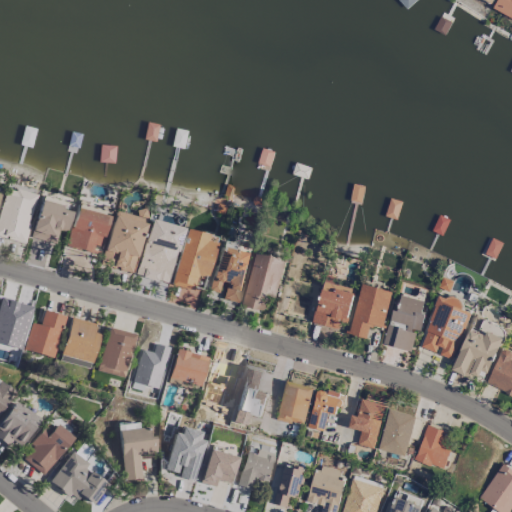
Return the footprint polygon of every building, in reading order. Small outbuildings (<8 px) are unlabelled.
[(511,0),(497,0),(493,9),(511,17),(511,0)] [(0,237),(24,243),(36,192),(5,185),(0,206),(0,237)] [(65,232),(70,210),(63,208),(65,201),(40,195),(30,238),(54,243),(58,230),(65,232)] [(65,246),(89,252),(91,244),(100,246),(107,217),(74,208),(65,246)] [(131,272),(144,219),(112,211),(98,264),(131,272)] [(180,227),(148,219),(133,275),(166,283),(180,227)] [(215,237),(183,229),(170,283),(202,291),(215,237)] [(237,303),(251,249),(219,241),(207,290),(220,293),(219,298),(237,303)] [(263,310),(267,294),(275,296),(284,260),(254,252),(240,305),(263,310)] [(438,288),(449,291),(452,280),(441,277),(438,288)] [(365,338),(368,324),(382,327),(390,290),(359,283),(348,334),(365,338)] [(336,329),(339,319),(345,321),(352,294),(320,287),(312,322),(336,329)] [(453,359),(467,311),(459,309),(462,301),(437,294),(421,348),(437,352),(436,354),(453,359)] [(410,351),(415,331),(418,332),(425,301),(399,295),(395,310),(390,309),(382,344),(410,351)] [(0,344),(20,350),(31,306),(0,297),(0,344)] [(52,358),(62,316),(41,310),(37,324),(28,322),(21,351),(52,358)] [(98,335),(91,334),(94,324),(69,317),(59,354),(91,362),(98,335)] [(467,328),(450,368),(475,379),(479,369),(486,372),(505,330),(482,320),(477,332),(467,328)] [(123,378),(134,334),(106,327),(96,371),(123,378)] [(207,357),(174,348),(166,378),(199,387),(207,357)] [(485,383),(511,395),(511,359),(509,358),(511,352),(501,348),(485,383)] [(89,363),(59,355),(58,360),(88,369),(89,363)] [(276,419),(303,425),(309,395),(297,392),(299,385),(285,382),(276,419)] [(322,431),(326,413),(336,415),(340,394),(315,388),(306,427),(322,431)] [(384,404),(359,397),(351,428),(360,431),(357,443),(373,447),(384,404)] [(38,419),(12,401),(0,418),(0,441),(7,446),(10,441),(19,447),(38,419)] [(403,456),(415,416),(389,409),(377,448),(403,456)] [(19,457),(42,475),(71,439),(48,421),(19,457)] [(413,460),(442,469),(449,447),(442,444),(446,430),(425,423),(413,460)] [(138,454),(154,453),(153,436),(147,436),(147,428),(117,429),(121,480),(140,479),(138,454)] [(215,479),(228,484),(236,458),(207,449),(197,481),(213,486),(215,479)] [(250,489),(253,479),(268,482),(274,452),(257,449),(257,453),(243,451),(236,486),(250,489)] [(91,505),(106,484),(83,468),(86,463),(70,451),(48,482),(75,501),(79,496),(91,505)] [(161,469),(187,478),(189,472),(177,467),(179,460),(167,455),(161,469)] [(282,464),(274,503),(286,506),(289,494),(298,496),(303,469),(282,464)] [(334,511),(345,471),(321,465),(320,471),(314,470),(306,501),(323,505),(320,511),(334,511)] [(375,511),(381,487),(349,479),(341,511),(375,511)] [(378,511),(417,511),(420,505),(396,497),(390,511),(385,511),(380,510),(378,511)]
